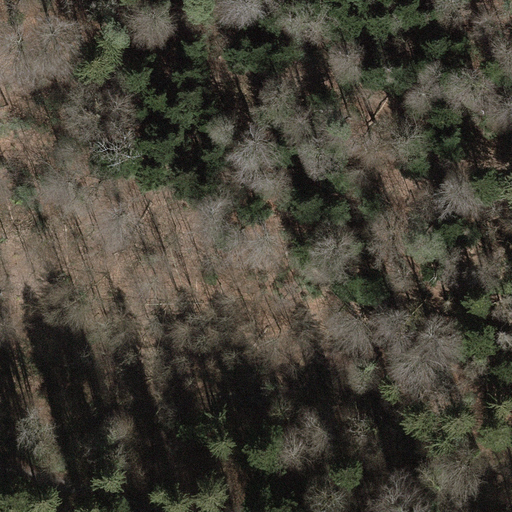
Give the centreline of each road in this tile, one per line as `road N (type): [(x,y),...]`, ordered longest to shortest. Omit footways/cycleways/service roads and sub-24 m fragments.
road 1 (track): [(0,44),(54,29),(97,35),(504,144)]
road 2 (track): [(151,511),(0,467)]
